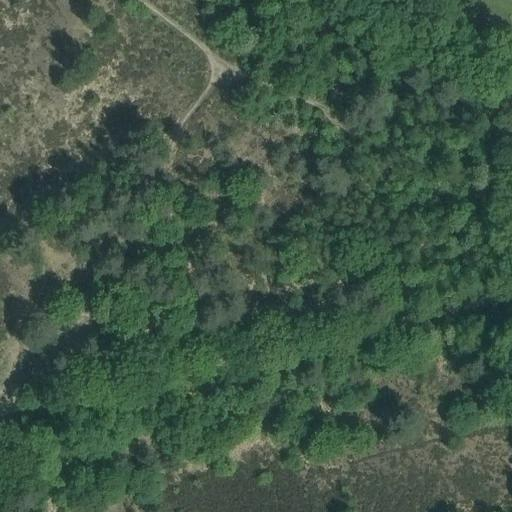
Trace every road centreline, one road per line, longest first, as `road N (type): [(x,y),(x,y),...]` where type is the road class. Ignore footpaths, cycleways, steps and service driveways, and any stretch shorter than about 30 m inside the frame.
road 1 (track): [(511,305),(0,427)]
road 2 (track): [(485,204),(491,96),(457,8),(435,0)]
